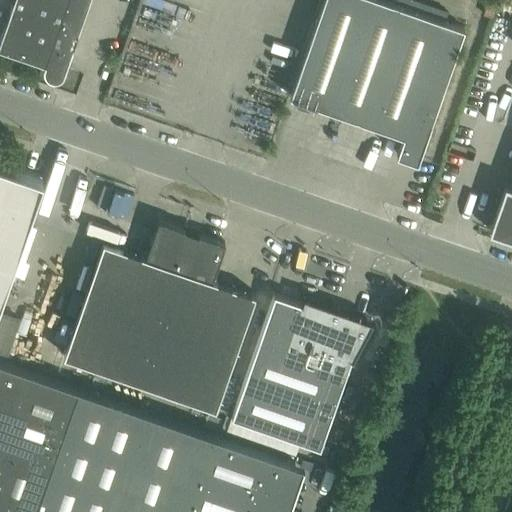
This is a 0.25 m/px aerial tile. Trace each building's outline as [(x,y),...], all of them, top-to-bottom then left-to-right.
[(13,0),(0,38),(0,47),(45,63),(43,66),(43,68),(43,69),(44,70),(44,72),(45,73),(45,74),(46,75),(47,76),(49,77),(53,78),(54,78),(57,78),(58,78),(61,76),(63,74),(64,73),(89,0),(13,0)] [(464,27),(387,0),(322,0),(290,95),(403,135),(396,154),(417,161),(464,27)] [(0,301),(43,178),(0,163),(0,301)] [(511,184),(505,182),(488,229),(503,234),(511,237),(511,184)] [(215,407),(255,293),(212,278),(225,242),(199,233),(198,234),(194,230),(190,228),(184,229),(185,228),(159,219),(146,255),(103,240),(63,354),(215,407)] [(274,292),(231,415),(320,446),(351,357),(352,357),(372,319),(303,295),(301,301),(274,292)] [(0,358),(0,511),(33,511),(77,386),(5,360),(0,358)] [(33,511),(287,511),(304,464),(295,461),(77,386),(33,511)]
